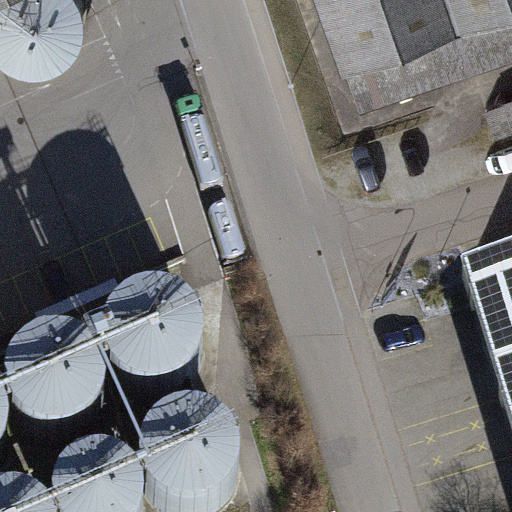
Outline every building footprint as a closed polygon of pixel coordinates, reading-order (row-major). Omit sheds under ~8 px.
[(24,65),(41,66),(58,61),(71,51),(81,37),(86,21),(84,4),(82,0),(0,0),(0,49),(9,58),(24,65)] [(511,0),(312,0),(350,111),(511,56),(511,0)] [(511,448),(511,268),(462,283),(511,448)] [(147,406),(164,407),(180,402),(194,392),(203,379),(208,362),(206,346),(200,330),(188,318),(173,310),(156,308),(140,311),(127,319),(116,331),(110,345),(109,360),(112,375),(120,389),(131,399),(147,406)] [(41,452),(58,453),(74,448),(88,439),(98,425),(102,408),(101,392),(94,376),(83,364),(68,356),(51,354),(34,357),(21,365),(11,377),(5,391),(3,406),(6,422),(14,435),(26,445),(41,452)] [(0,470),(5,464),(9,448),(8,431),(1,415),(0,414),(0,470)] [(231,511),(238,503),(242,487),(241,470),(234,454),(223,442),(208,435),(191,432),(175,436),(161,444),(151,455),(145,469),(143,485),(146,500),(153,511),(231,511)] [(149,511),(149,508),(143,493),(131,480),(116,473),(99,470),(83,474),(70,482),(59,493),(53,507),(52,511),(149,511)]
